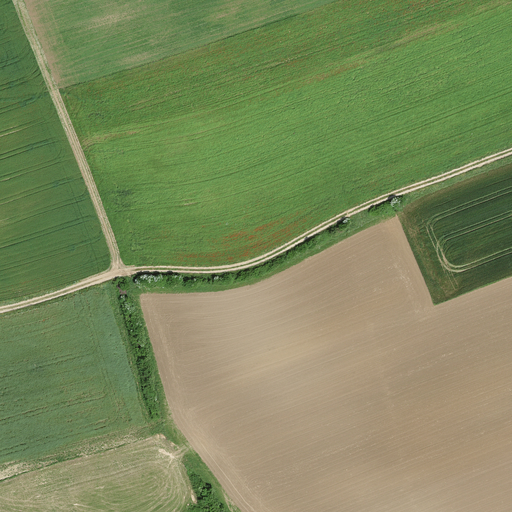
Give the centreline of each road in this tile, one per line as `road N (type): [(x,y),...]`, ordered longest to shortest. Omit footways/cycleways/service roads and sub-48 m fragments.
road 1 (track): [(511,147),(382,199),(245,268),(135,271),(0,310)]
road 2 (track): [(122,275),(20,0)]
